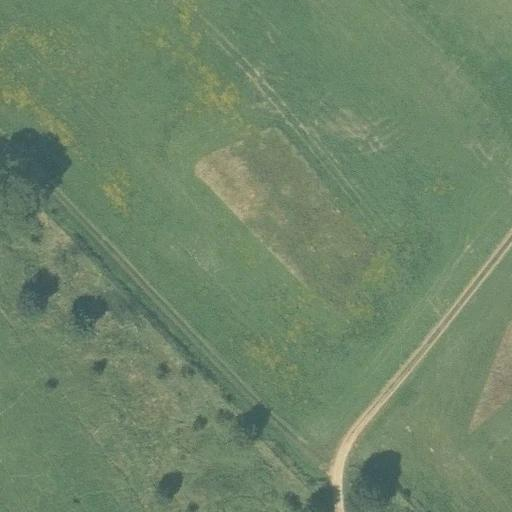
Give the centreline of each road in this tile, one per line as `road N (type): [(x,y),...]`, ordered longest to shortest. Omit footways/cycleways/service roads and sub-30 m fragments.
road 1 (track): [(337,500),(0,136)]
road 2 (track): [(337,500),(340,461),(352,438),(511,238)]
